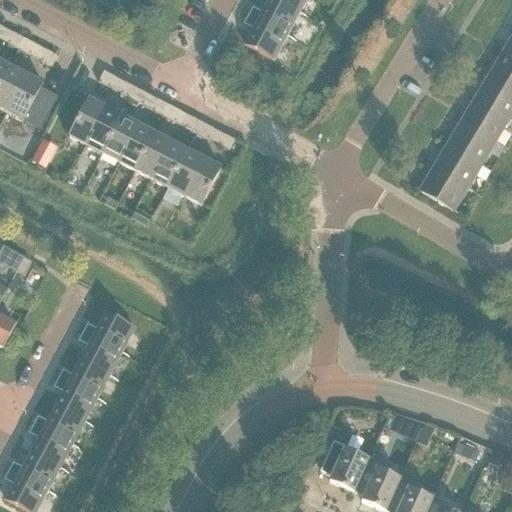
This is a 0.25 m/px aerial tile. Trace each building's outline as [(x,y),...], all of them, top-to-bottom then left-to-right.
[(268,0),(261,14),(257,22),(286,38),(299,15),(271,0),(268,0)] [(271,0),(299,15),(306,0),(271,0)] [(252,9),(247,17),(257,22),(261,14),(252,9)] [(247,17),(243,25),(252,31),(257,22),(247,17)] [(286,38),(257,22),(252,31),(244,46),(273,62),(286,38)] [(18,51),(24,40),(13,34),(7,45),(18,51)] [(511,60),(511,38),(502,55),(511,60)] [(24,40),(18,51),(29,56),(35,46),(24,40)] [(51,68),(57,57),(46,52),(40,62),(51,68)] [(511,92),(511,60),(502,55),(488,78),(511,92)] [(0,85),(9,68),(0,63),(0,85)] [(0,112),(5,115),(25,77),(9,68),(0,85),(0,112)] [(253,91),(258,82),(241,72),(236,82),(253,91)] [(109,89),(114,79),(103,73),(98,83),(109,89)] [(25,77),(5,115),(22,124),(42,85),(25,77)] [(508,121),(511,113),(511,92),(488,78),(475,101),(508,121)] [(131,101),(136,90),(125,84),(120,95),(131,101)] [(136,90),(131,101),(142,107),(147,96),(136,90)] [(85,148),(105,110),(89,101),(68,140),(85,148)] [(163,118),(169,107),(158,101),(152,112),(163,118)] [(494,144),(508,121),(475,101),(461,124),(494,144)] [(169,107),(163,118),(174,124),(180,113),(169,107)] [(102,157),(122,118),(105,110),(85,148),(102,157)] [(118,165),(138,127),(122,118),(102,157),(118,165)] [(196,135),(202,124),(191,118),(185,129),(196,135)] [(202,124),(196,135),(207,141),(213,130),(202,124)] [(480,167),(494,144),(461,124),(447,147),(480,167)] [(134,174),(154,135),(138,127),(118,165),(134,174)] [(151,182),(171,144),(154,135),(134,174),(151,182)] [(229,152),(235,142),(224,136),(218,147),(229,152)] [(43,142),(31,163),(42,169),(53,148),(43,142)] [(167,191),(187,152),(171,144),(151,182),(167,191)] [(466,190),(480,167),(447,147),(433,170),(466,190)] [(183,199),(203,161),(187,152),(167,191),(183,199)] [(203,161),(183,199),(200,208),(220,170),(203,161)] [(452,213),(466,190),(433,170),(419,193),(452,213)] [(16,273),(23,259),(15,256),(8,269),(16,273)] [(23,259),(16,273),(24,277),(31,264),(23,259)] [(95,333),(92,339),(121,355),(134,331),(105,315),(96,331),(95,333)] [(16,327),(0,318),(0,348),(3,350),(16,327)] [(87,326),(82,334),(92,339),(95,333),(96,331),(87,326)] [(82,334),(78,342),(87,347),(92,339),(82,334)] [(87,347),(79,362),(109,378),(121,355),(92,339),(87,347)] [(68,383),(67,385),(96,401),(109,378),(79,362),(71,377),(68,383)] [(62,372),(57,380),(67,385),(68,383),(71,377),(62,372)] [(57,380),(53,389),(62,394),(67,385),(57,380)] [(62,394),(55,408),(84,424),(96,401),(67,385),(62,394)] [(47,423),(42,431),(71,447),(84,424),(55,408),(47,423)] [(37,418),(33,426),(42,431),(47,423),(37,418)] [(33,426),(28,435),(38,440),(42,431),(33,426)] [(38,440),(30,455),(59,470),(71,447),(42,431),(38,440)] [(425,450),(430,439),(422,435),(417,446),(425,450)] [(353,495),(353,494),(366,464),(367,462),(344,452),(345,450),(333,444),(320,474),(331,479),(329,484),(353,495)] [(469,462),(474,451),(465,447),(461,458),(469,462)] [(22,469),(17,478),(47,493),(59,470),(30,455),(22,469)] [(12,464),(8,473),(17,478),(22,469),(12,464)] [(379,511),(385,511),(398,484),(399,481),(377,471),(377,469),(366,464),(353,494),(363,498),(361,504),(379,511)] [(8,473),(3,481),(13,486),(14,484),(17,478),(8,473)] [(13,486),(5,502),(23,511),(36,511),(47,493),(17,478),(13,486)] [(426,511),(430,504),(431,501),(409,491),(409,489),(398,484),(385,511),(426,511)]
